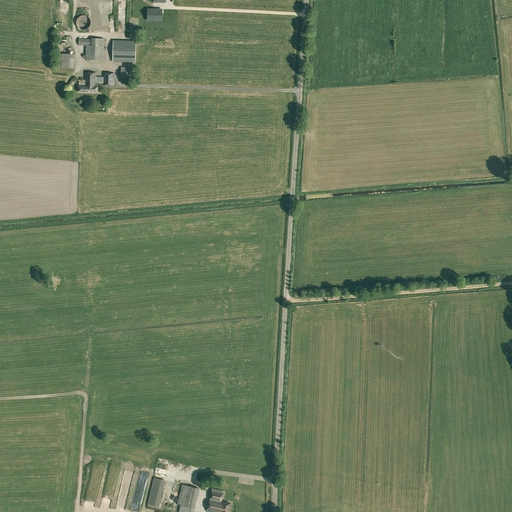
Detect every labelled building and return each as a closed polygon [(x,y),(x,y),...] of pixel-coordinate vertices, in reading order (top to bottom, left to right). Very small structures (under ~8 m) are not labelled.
[(148,12),(148,21),(156,21),(156,18),(162,18),(162,10),(153,10),(153,13),(148,12)] [(77,21),(77,22),(77,23),(77,24),(77,25),(78,26),(78,27),(79,27),(79,28),(80,28),(81,29),(82,29),(83,29),(84,29),(85,29),(86,29),(87,29),(88,28),(89,27),(89,26),(90,26),(90,25),(91,24),(91,23),(91,22),(91,21),(90,20),(90,19),(90,18),(89,18),(89,17),(88,17),(88,16),(87,16),(86,16),(86,15),(85,15),(84,15),(83,15),(82,15),(81,16),(80,16),(79,17),(78,18),(78,19),(77,19),(77,20),(77,21)] [(85,59),(104,60),(104,38),(91,38),(91,39),(79,38),(78,45),(86,46),(85,59)] [(113,61),(135,62),(136,41),(114,40),(113,61)] [(56,68),(74,68),(75,54),(56,53),(56,68)] [(121,79),(132,79),(132,77),(132,67),(121,67),(121,79)] [(78,92),(98,92),(98,83),(96,83),(96,73),(85,72),(85,80),(79,80),(79,85),(78,85),(78,92)] [(103,85),(114,85),(115,73),(103,73),(103,77),(103,83),(103,85)] [(148,504),(158,506),(164,480),(154,477),(148,504)] [(178,511),(193,511),(195,508),(194,508),(197,495),(199,488),(182,484),(177,504),(180,505),(178,511)] [(228,511),(231,503),(221,501),(224,491),(213,488),(207,511),(210,511),(228,511)] [(99,496),(99,489),(89,489),(89,500),(95,501),(95,496),(99,496)]
